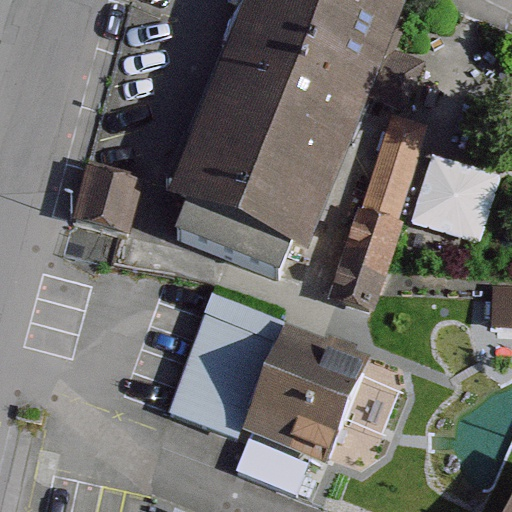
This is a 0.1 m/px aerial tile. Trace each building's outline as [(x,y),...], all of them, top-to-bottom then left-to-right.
[(412,0),(247,0),(167,205),(310,264),(371,103),(405,115),(422,69),(395,59),(412,0)] [(385,288),(429,124),(387,113),(343,277),(385,288)] [(77,210),(133,223),(146,172),(90,158),(77,210)] [(511,290),(495,290),(494,325),(511,325),(511,290)] [(327,474),(367,369),(210,311),(171,416),(327,474)]
